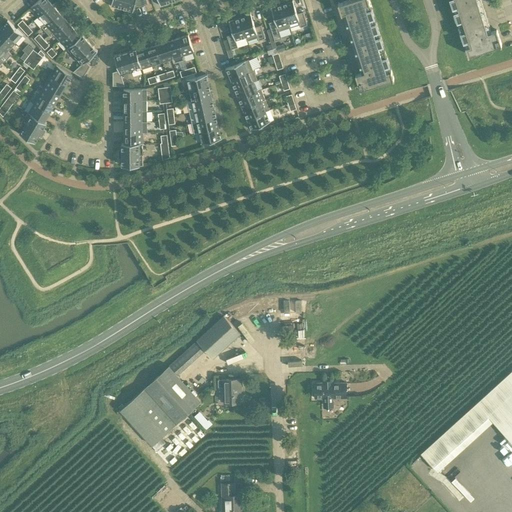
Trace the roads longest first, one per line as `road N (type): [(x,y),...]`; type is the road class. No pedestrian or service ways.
road 1 (secondary): [(0,387),(63,362),(240,260),(467,182)]
road 2 (residential): [(100,71),(55,133),(79,149),(108,146)]
road 3 (unclassified): [(431,66),(467,182)]
